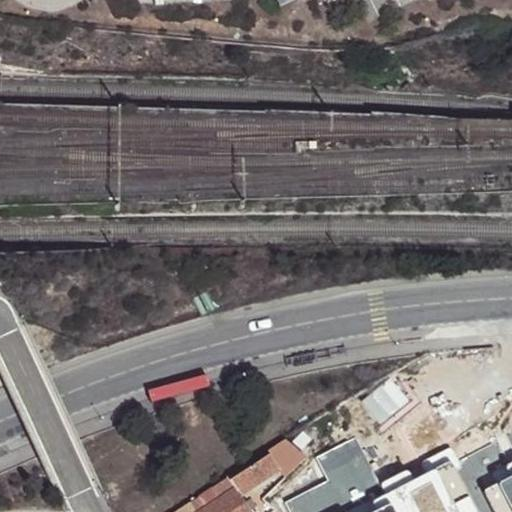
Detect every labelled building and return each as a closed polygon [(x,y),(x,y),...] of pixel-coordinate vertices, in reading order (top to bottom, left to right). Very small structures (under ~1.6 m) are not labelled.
[(398,365),(365,385),(372,396),(404,375),(398,365)] [(365,385),(355,391),(362,404),(373,398),(372,396),(365,385)] [(355,391),(339,400),(355,425),(368,413),(362,404),(355,391)] [(339,400),(313,416),(316,421),(324,434),(331,446),(355,425),(339,400)] [(307,429),(284,440),(301,456),(324,434),(316,421),(307,429)] [(282,438),(264,450),(277,470),(281,477),(298,461),(302,457),(301,456),(284,440),(282,438)] [(324,477),(338,491),(354,476),(324,445),(308,459),(324,477)] [(264,450),(224,477),(231,488),(233,487),(239,496),(277,470),(264,450)] [(284,482),(262,503),(268,509),(271,511),(315,511),(338,491),(324,477),(308,459),(302,465),(284,482)] [(302,465),(298,461),(281,477),(280,478),(284,482),(302,465)] [(224,477),(208,488),(215,499),(231,488),(224,477)] [(249,511),(248,510),(242,501),(239,496),(233,487),(231,488),(215,499),(203,507),(195,511),(249,511)] [(196,496),(177,509),(179,511),(195,511),(203,507),(196,496)] [(248,498),(242,501),(248,510),(253,506),(248,498)]
